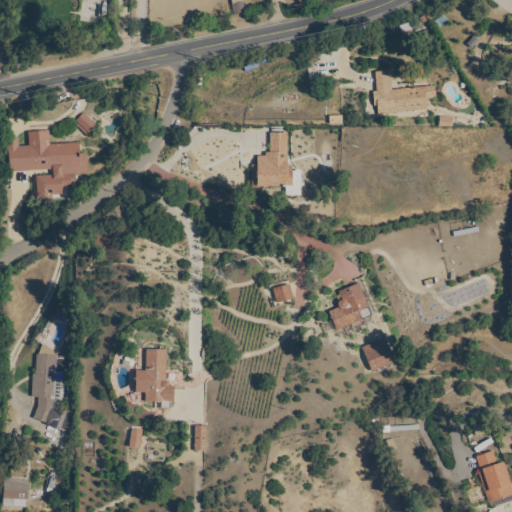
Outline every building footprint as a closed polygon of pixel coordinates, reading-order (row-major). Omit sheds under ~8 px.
[(243,0),(246,12),(234,15),(231,0),(243,0)] [(436,30),(427,17),(439,8),(448,21),(436,30)] [(435,98),(426,99),(427,110),(398,112),(398,113),(378,115),(377,106),(374,106),(373,92),(377,92),(375,72),(390,71),(392,90),(434,86),(435,98)] [(96,125),(87,135),(74,123),(84,113),(96,125)] [(9,150),(7,150),(6,140),(19,139),(19,147),(29,146),(28,132),(50,131),(50,145),(79,143),(80,154),(87,154),(89,173),(76,174),(76,183),(71,183),(71,188),(62,189),(63,195),(53,195),(53,199),(38,200),(36,176),(53,175),(53,169),(11,172),(9,150)] [(287,165),(292,166),(292,172),(295,172),(294,188),(286,188),(286,186),(266,186),(266,189),(251,189),(252,165),(256,165),(257,156),(265,156),(265,153),(269,153),(270,133),(288,133),(287,165)] [(290,188),(286,188),(286,194),(300,194),(300,179),(291,179),(290,188)] [(337,331),(328,312),(338,308),(338,306),(338,304),(338,302),(340,301),(341,300),(338,292),(357,284),(371,316),(337,331)] [(277,303),(273,289),(289,285),(293,299),(277,303)] [(384,338),(395,362),(372,372),(362,348),(384,338)] [(32,375),(36,375),(36,355),(38,355),(43,344),(53,351),(55,356),(57,356),(57,359),(64,359),(63,379),(64,379),(63,398),(62,398),(62,411),(54,409),(48,424),(34,418),(38,407),(38,398),(32,398),(32,375)] [(168,385),(176,385),(175,405),(171,405),(171,410),(161,410),(161,405),(143,404),(143,394),(135,394),(135,370),(143,370),(144,347),(168,347),(168,385)] [(54,410),(59,412),(59,413),(64,415),(59,428),(49,424),(54,410)] [(193,425),(206,425),(206,452),(193,452),(193,425)] [(144,430),(141,449),(127,447),(130,428),(144,430)] [(169,439),(168,450),(149,448),(151,437),(169,439)] [(480,470),(476,457),(493,451),(498,464),(502,462),(503,463),(504,463),(509,478),(508,478),(510,485),(509,485),(511,495),(489,503),(477,471),(480,470)] [(28,481),(28,490),(30,490),(29,498),(28,498),(27,500),(15,499),(15,507),(4,506),(4,480),(28,481)]
